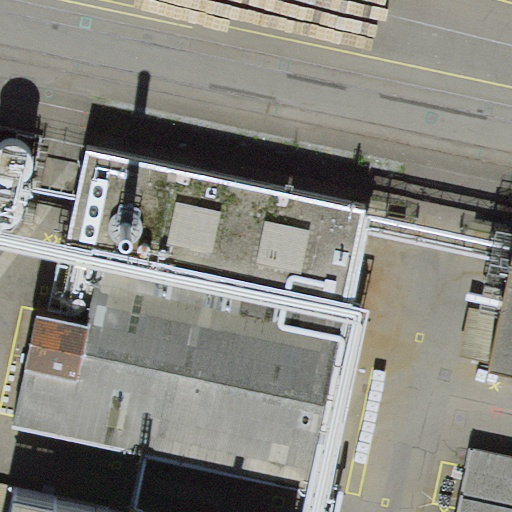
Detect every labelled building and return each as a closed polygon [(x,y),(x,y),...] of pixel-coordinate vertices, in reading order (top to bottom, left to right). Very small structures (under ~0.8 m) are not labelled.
[(103,322),(37,307),(14,408),(315,475),(346,333),(289,321),(301,265),(359,278),(376,200),(86,135),(64,235),(119,247),(103,322)] [(27,141),(22,138),(16,136),(8,136),(1,139),(0,139),(0,179),(7,182),(15,183),(23,180),(29,176),(34,169),(36,162),(35,154),(32,147),(27,141)] [(17,188),(12,185),(6,184),(0,183),(0,229),(5,230),(13,228),(19,223),(24,217),(26,209),(25,201),(22,194),(17,188)] [(456,511),(511,511),(511,453),(471,444),(456,511)] [(81,511),(12,498),(8,511),(81,511)]
